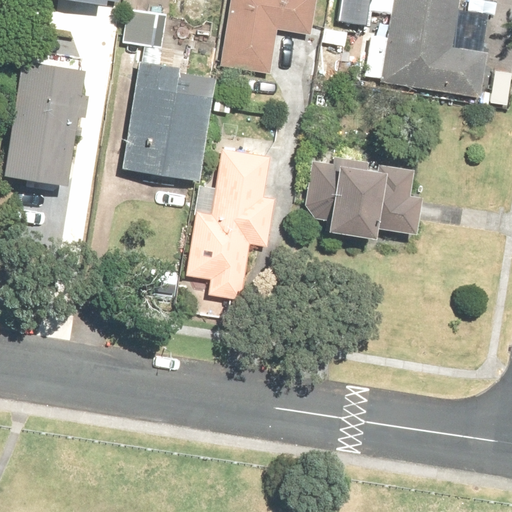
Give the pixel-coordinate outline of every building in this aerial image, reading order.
[(41,0),(111,12),(112,0),(41,0)] [(131,0),(130,11),(193,23),(196,0),(131,0)] [(226,0),(216,66),(266,73),(272,29),(305,34),(310,0),(226,0)] [(454,0),(388,0),(383,38),(367,35),(361,75),(377,77),(376,81),(474,96),(481,52),(448,47),(454,0)] [(66,26),(64,61),(98,62),(99,28),(66,26)] [(138,61),(133,60),(115,168),(192,180),(208,78),(172,72),(173,67),(156,64),(157,57),(139,54),(138,61)] [(76,70),(13,59),(0,134),(0,175),(57,185),(69,115),(76,117),(80,94),(73,93),(76,70)] [(211,187),(196,185),(181,275),(206,279),(204,295),(236,300),(245,243),(263,246),(270,198),(259,196),(266,156),(218,148),(211,187)] [(368,227),(408,233),(413,197),(401,195),(406,168),(371,162),(370,169),(364,169),(365,161),(328,155),(327,162),(306,159),(300,201),(308,219),(319,220),(317,229),(366,237),(368,227)]
